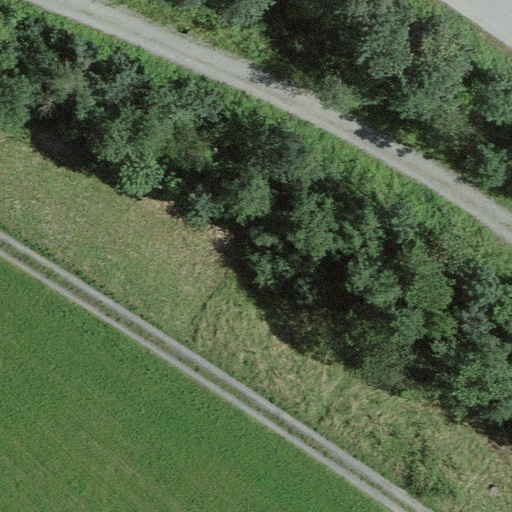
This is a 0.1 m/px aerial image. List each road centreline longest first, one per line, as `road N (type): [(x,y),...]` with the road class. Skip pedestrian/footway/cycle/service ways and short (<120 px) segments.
road 1 (track): [(48,0),(368,141),(511,231)]
road 2 (track): [(411,511),(0,247)]
